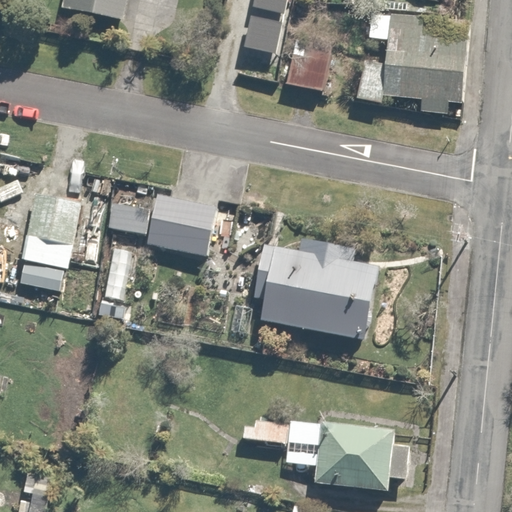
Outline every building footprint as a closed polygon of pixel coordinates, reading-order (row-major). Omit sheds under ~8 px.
[(134,0),(65,0),(63,10),(128,25),(134,0)] [(357,106),(382,110),(384,96),(424,103),(421,117),(459,123),(474,29),(372,12),(366,45),(387,49),(385,62),(364,59),(357,106)] [(339,42),(301,32),(286,88),(324,98),(339,42)] [(88,204),(39,194),(25,264),(74,274),(88,204)] [(224,211),(165,196),(151,249),(210,264),(224,211)] [(149,211),(117,206),(112,234),(144,239),(149,211)] [(308,252),(269,243),(257,300),(275,304),(271,324),(376,346),(392,272),(359,265),(362,251),(311,240),(308,252)] [(133,254),(114,250),(100,318),(129,323),(133,305),(123,303),(133,254)] [(323,443),(308,442),(306,467),(319,468),(318,489),(398,495),(399,485),(412,486),(416,448),(402,446),(403,429),(324,422),(323,443)] [(247,429),(247,445),(295,447),(296,426),(260,425),(259,430),(247,429)]
